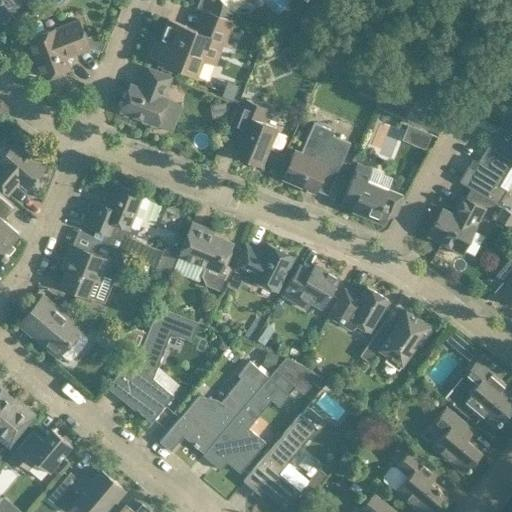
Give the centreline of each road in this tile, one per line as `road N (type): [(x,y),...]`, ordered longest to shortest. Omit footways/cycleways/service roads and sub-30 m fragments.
road 1 (residential): [(382,262),(80,135)]
road 2 (residential): [(207,509),(0,346)]
road 3 (residential): [(382,262),(486,79),(511,51)]
road 4 (residential): [(0,302),(29,263),(80,135)]
road 5 (residential): [(511,348),(382,262)]
road 6 (residential): [(80,135),(138,0)]
